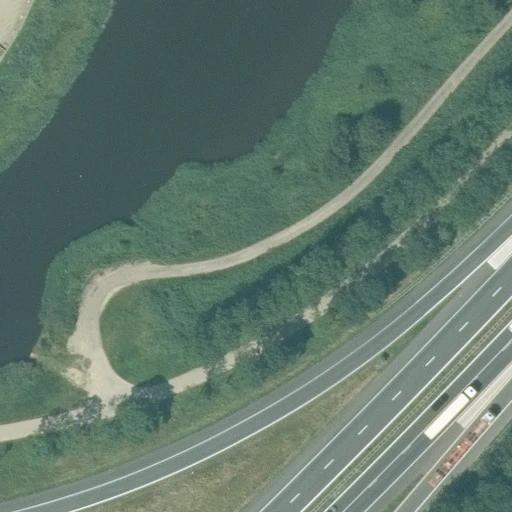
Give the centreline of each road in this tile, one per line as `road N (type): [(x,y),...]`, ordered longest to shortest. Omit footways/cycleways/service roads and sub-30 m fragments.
road 1 (unclassified): [(116,406),(92,330),(101,290),(123,274),(201,268),(264,248),(324,213),(389,154),(511,14)]
road 2 (motorway): [(511,226),(324,384),(198,455),(44,511)]
road 3 (unclassified): [(116,406),(206,371),(312,313),(436,213),(511,137)]
road 4 (motorway): [(511,274),(279,511)]
road 5 (motorway): [(363,511),(511,349)]
road 6 (motorway): [(409,511),(511,379)]
